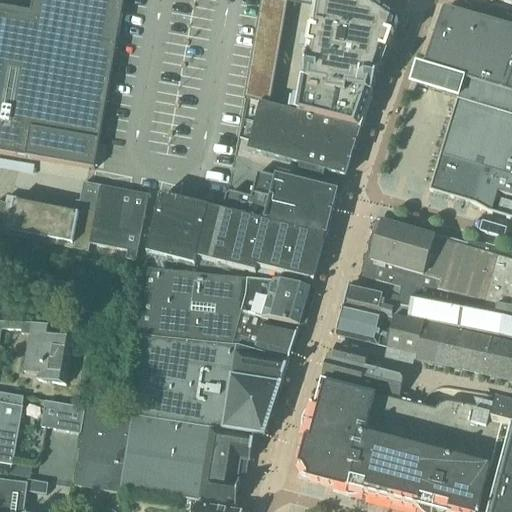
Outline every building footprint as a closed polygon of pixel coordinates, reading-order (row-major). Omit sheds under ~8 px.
[(33,0),(31,14),(0,8),(0,154),(95,171),(124,0),(33,0)] [(358,0),(318,0),(298,116),(361,131),(399,25),(363,1),(358,0)] [(511,31),(445,11),(424,72),(422,71),(416,87),(458,100),(429,193),(475,207),(489,214),(493,216),(494,215),(499,197),(511,200),(511,31)] [(246,103),(239,133),(243,134),(243,133),(240,132),(244,116),(255,119),(246,152),(346,179),(358,138),(360,133),(258,106),(246,103)] [(222,212),(326,236),(336,192),(288,181),(289,176),(278,173),(277,178),(256,173),(251,198),(229,193),(226,197),(222,212)] [(149,197),(125,193),(84,185),(79,212),(8,198),(6,207),(0,206),(0,227),(2,228),(0,237),(89,254),(90,247),(137,257),(149,197)] [(314,283),(329,240),(163,197),(148,253),(195,265),(197,259),(256,275),(258,269),(314,283)] [(511,203),(501,201),(497,214),(511,218),(511,215),(511,203)] [(511,262),(382,226),(367,281),(414,294),(413,297),(408,320),(458,330),(498,337),(511,340),(511,262)] [(90,322),(100,266),(76,261),(67,311),(75,313),(73,319),(90,322)] [(273,286),(247,282),(247,281),(143,270),(137,336),(142,337),(194,347),(234,346),(241,317),(269,321),(270,321),(301,327),(312,292),(274,283),(273,286)] [(388,296),(351,287),(345,309),(385,318),(386,317),(395,319),(408,322),(410,311),(392,307),(386,308),(388,296)] [(387,350),(395,319),(386,317),(385,318),(385,320),(345,309),(336,338),(379,348),(387,350)] [(260,353),(290,362),(299,332),(268,325),(269,321),(241,317),(234,346),(238,346),(260,353)] [(511,383),(511,346),(408,322),(395,319),(387,350),(416,358),(415,362),(511,383)] [(0,325),(0,343),(2,332),(23,333),(22,336),(31,337),(24,374),(39,377),(38,382),(66,387),(76,329),(65,326),(62,341),(46,338),(47,329),(32,326),(0,325)] [(290,362),(260,353),(238,346),(234,346),(194,347),(142,337),(137,377),(280,393),(290,362)] [(337,346),(334,357),(332,356),(326,359),(321,379),(351,389),(360,391),(361,390),(398,398),(402,383),(398,378),(378,372),(380,366),(366,363),(369,354),(337,346)] [(254,437),(266,438),(280,393),(137,377),(133,416),(185,424),(219,430),(254,436),(254,437)] [(397,401),(341,387),(322,381),(296,479),(315,484),(421,511),(511,511),(511,414),(496,410),(496,412),(486,410),(489,395),(446,389),(441,389),(436,390),(431,392),(427,395),(424,399),(422,404),(421,408),(397,401)] [(80,434),(84,409),(45,402),(41,428),(80,434)] [(0,463),(11,465),(20,409),(0,405),(0,463)] [(86,410),(73,488),(119,495),(120,490),(235,508),(242,465),(214,459),(213,461),(181,455),(185,424),(133,416),(133,417),(131,417),(86,410)] [(214,459),(242,465),(243,461),(250,463),(254,437),(254,436),(219,430),(185,424),(181,455),(213,461),(214,459)] [(15,480),(32,481),(32,470),(16,469),(15,480)] [(0,481),(0,511),(23,511),(26,493),(46,496),(47,485),(27,482),(27,485),(0,481)]
